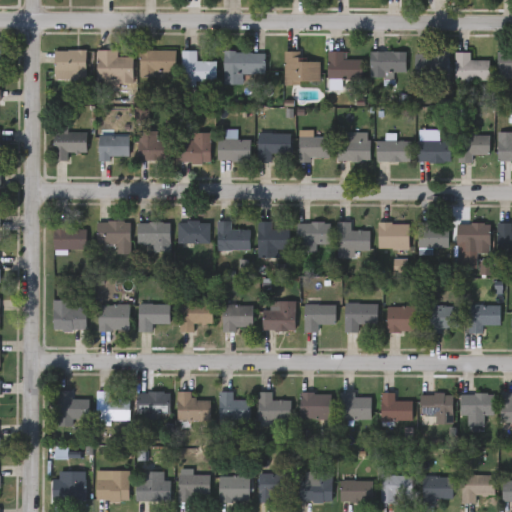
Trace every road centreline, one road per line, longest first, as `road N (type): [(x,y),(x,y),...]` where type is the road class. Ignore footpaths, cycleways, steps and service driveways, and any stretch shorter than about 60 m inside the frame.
road 1 (residential): [(0,20),(511,26)]
road 2 (residential): [(31,0),(28,511)]
road 3 (residential): [(29,368),(511,365)]
road 4 (residential): [(30,199),(511,194)]
